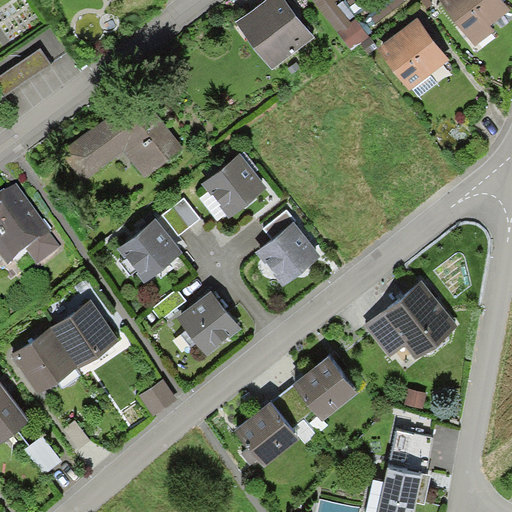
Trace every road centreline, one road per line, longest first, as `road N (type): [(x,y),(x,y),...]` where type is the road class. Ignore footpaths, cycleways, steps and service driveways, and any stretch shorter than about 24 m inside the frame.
road 1 (residential): [(78,511),(511,153)]
road 2 (residential): [(511,208),(463,504)]
road 3 (residential): [(0,155),(194,0)]
